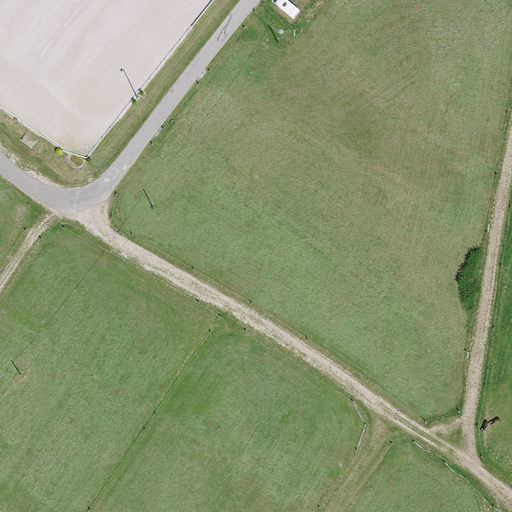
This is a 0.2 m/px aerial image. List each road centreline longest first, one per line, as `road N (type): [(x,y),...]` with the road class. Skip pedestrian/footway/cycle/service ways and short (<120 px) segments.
road 1 (track): [(67,203),(305,350),(511,498)]
road 2 (residential): [(0,154),(29,185),(67,203),(111,188),(259,0)]
road 3 (track): [(511,191),(472,467)]
